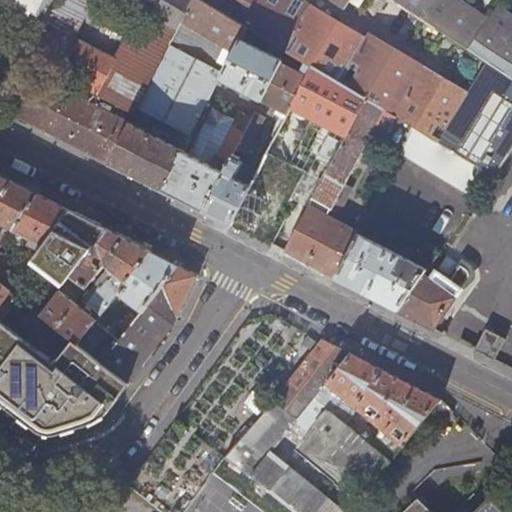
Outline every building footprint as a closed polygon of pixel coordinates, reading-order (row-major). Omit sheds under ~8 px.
[(0,0),(0,54),(8,39),(0,35),(14,7),(43,22),(45,19),(54,0),(0,0)] [(93,0),(54,0),(45,19),(76,35),(93,0)] [(132,0),(145,7),(180,28),(194,0),(132,0)] [(249,27),(204,0),(194,0),(180,28),(174,41),(195,52),(205,32),(237,51),(249,27)] [(204,0),(249,27),(315,67),(368,98),(416,128),(441,143),(467,98),(321,10),(303,0),(204,0)] [(180,28),(145,7),(117,61),(43,22),(37,58),(102,92),(100,95),(137,114),(141,106),(174,41),(180,28)] [(492,20),(471,51),(488,62),(511,77),(511,16),(499,25),(492,20)] [(222,79),(290,114),(293,108),(315,67),(249,27),(237,51),(227,68),(222,79)] [(195,134),(222,79),(227,68),(195,52),(174,41),(141,106),(185,128),(195,134)] [(511,77),(488,62),(467,98),(441,143),(497,176),(499,173),(511,153),(511,77)] [(293,108),(348,137),(368,98),(315,67),(293,108)] [(9,112),(111,164),(132,124),(30,72),(9,112)] [(375,130),(406,147),(416,128),(368,98),(348,137),(318,194),(334,202),(344,182),(348,184),(375,130)] [(191,155),(222,170),(231,154),(239,159),(247,154),(266,117),(256,112),(253,117),(242,111),(237,120),(216,110),(209,124),(207,123),(191,155)] [(111,164),(166,192),(186,152),(191,142),(181,136),(177,144),(133,122),(132,124),(111,164)] [(191,142),(195,134),(185,128),(181,136),(191,142)] [(406,147),(482,199),(497,176),(441,143),(416,128),(406,147)] [(186,152),(166,192),(201,210),(222,170),(191,155),(186,152)] [(231,154),(222,170),(201,210),(233,226),(253,187),(233,176),(242,160),(239,159),(231,154)] [(0,201),(15,181),(0,173),(0,201)] [(14,230),(41,195),(15,181),(0,201),(0,223),(10,228),(14,230)] [(318,194),(311,208),(327,216),(334,202),(318,194)] [(45,246),(71,210),(41,195),(14,230),(33,240),(45,246)] [(287,254),(338,280),(360,235),(362,234),(327,216),(311,208),(287,254)] [(74,277),(110,230),(71,210),(45,246),(41,250),(33,261),(55,277),(67,286),(74,277)] [(6,234),(10,228),(0,223),(0,235),(3,231),(6,234)] [(121,294),(154,252),(110,230),(74,277),(89,289),(108,265),(119,274),(106,290),(104,288),(91,305),(104,316),(121,294)] [(338,280),(401,312),(431,270),(360,235),(338,280)] [(41,250),(45,246),(33,240),(30,244),(36,247),(41,250)] [(33,261),(41,250),(36,247),(25,261),(30,265),(33,261)] [(144,312),(152,302),(180,265),(154,252),(121,294),(144,312)] [(0,281),(11,289),(25,271),(0,253),(0,281)] [(202,277),(180,265),(152,302),(181,319),(202,277)] [(401,312),(437,330),(473,279),(473,274),(471,270),(464,265),(453,281),(432,267),(431,270),(401,312)] [(0,323),(1,322),(21,297),(11,289),(0,281),(0,323)] [(67,286),(44,315),(76,340),(81,344),(99,323),(100,321),(69,296),(73,291),(67,286)] [(104,362),(130,382),(168,332),(169,333),(181,319),(152,302),(144,312),(138,320),(126,335),(121,342),(104,362)] [(126,335),(138,320),(132,314),(120,329),(126,335)] [(58,436),(92,425),(101,421),(109,414),(132,384),(130,382),(104,362),(81,344),(76,340),(57,364),(48,357),(1,322),(0,323),(0,401),(44,435),(58,436)] [(99,323),(81,344),(104,362),(121,342),(99,323)] [(479,352),(498,361),(508,341),(489,331),(479,352)] [(329,384),(353,354),(326,340),(274,402),(299,421),(329,384)] [(393,461),(443,400),(353,354),(329,384),(342,394),(387,431),(374,445),(393,461)] [(342,394),(329,384),(299,421),(289,434),(302,445),(330,410),(336,402),(342,394)] [(289,434),(299,421),(274,402),(228,457),(235,462),(255,477),(269,458),(289,434)] [(346,423),(346,422),(352,415),(336,402),(330,410),(346,423)] [(360,501),(393,461),(374,445),(346,422),(346,423),(330,410),(302,445),(298,449),(303,454),(360,501)] [(298,511),(350,511),(360,501),(303,454),(288,473),(273,492),(298,511)] [(273,492),(288,473),(269,458),(255,477),(273,492)] [(507,511),(493,497),(477,511),(431,511),(419,500),(407,511),(507,511)]
